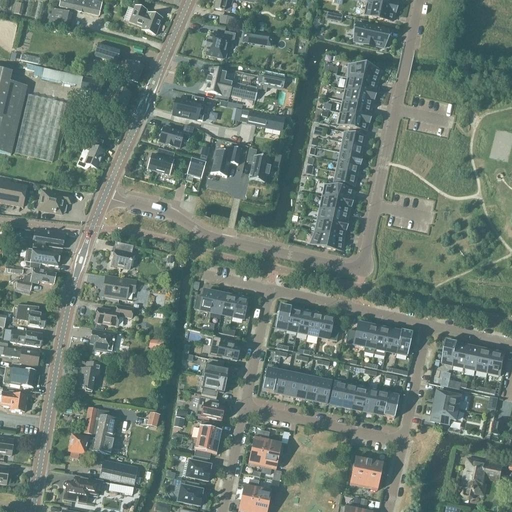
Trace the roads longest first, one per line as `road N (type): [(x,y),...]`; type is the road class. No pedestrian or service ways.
road 1 (residential): [(418,0),(359,266),(209,238),(169,213),(105,196)]
road 2 (tertiary): [(31,511),(64,320),(105,196)]
road 3 (tertiary): [(105,196),(189,0)]
road 4 (residential): [(269,289),(427,324)]
road 5 (residential): [(402,442),(244,409)]
road 6 (residential): [(269,289),(244,409)]
road 7 (residential): [(402,442),(427,324)]
